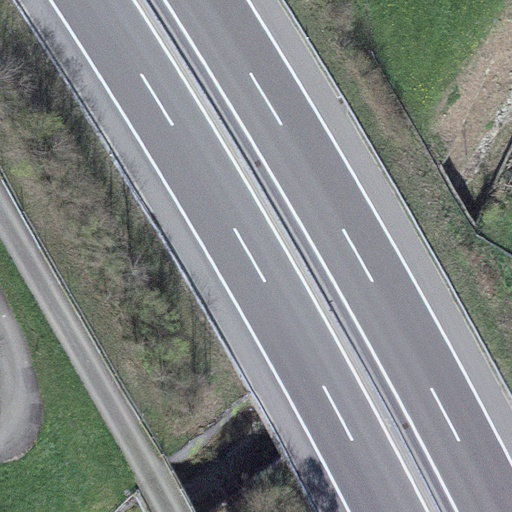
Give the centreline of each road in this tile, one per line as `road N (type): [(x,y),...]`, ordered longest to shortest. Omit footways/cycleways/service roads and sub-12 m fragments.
road 1 (motorway): [(95,0),(264,282),(388,511)]
road 2 (motorway): [(494,511),(349,240),(206,0)]
road 3 (track): [(175,511),(0,205)]
road 4 (track): [(0,442),(23,405),(10,341),(0,335)]
